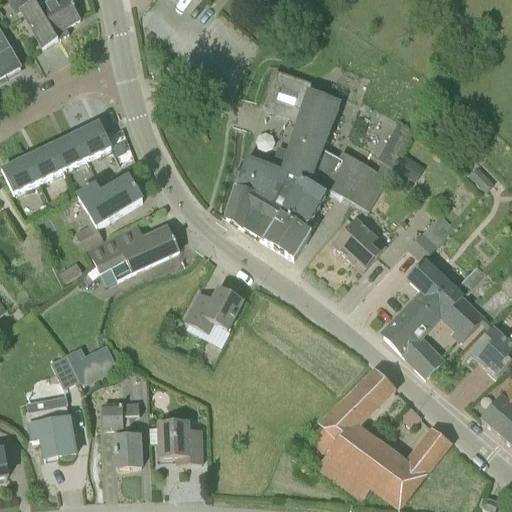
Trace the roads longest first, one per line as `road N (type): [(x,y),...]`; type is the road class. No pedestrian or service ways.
road 1 (residential): [(511,477),(172,199),(124,68)]
road 2 (residential): [(0,129),(124,68)]
